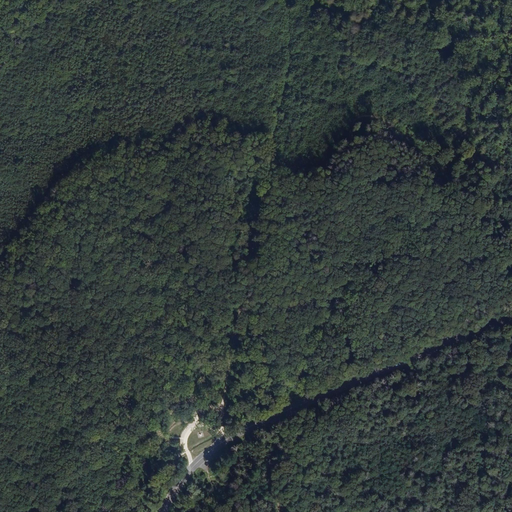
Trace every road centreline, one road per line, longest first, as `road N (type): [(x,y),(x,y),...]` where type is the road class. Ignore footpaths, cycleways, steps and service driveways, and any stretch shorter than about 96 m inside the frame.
road 1 (track): [(198,422),(197,397),(130,200),(81,0)]
road 2 (track): [(223,432),(246,233),(287,53),(280,0)]
road 3 (secondary): [(511,320),(227,438),(193,466),(163,511)]
road 4 (track): [(0,306),(156,434)]
